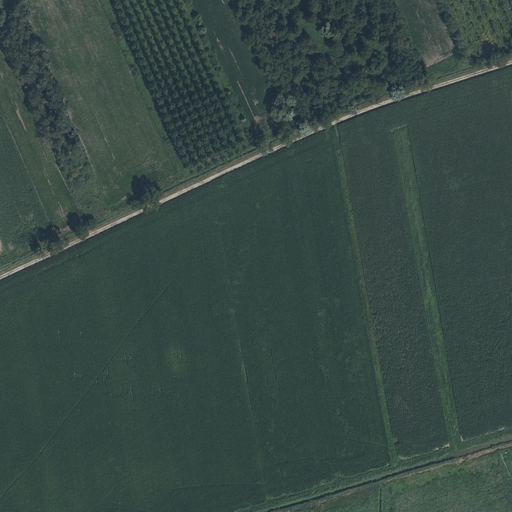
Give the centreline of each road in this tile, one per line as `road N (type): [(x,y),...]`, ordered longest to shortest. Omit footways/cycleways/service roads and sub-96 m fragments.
road 1 (track): [(0,279),(345,118),(511,63)]
road 2 (track): [(289,511),(511,444)]
